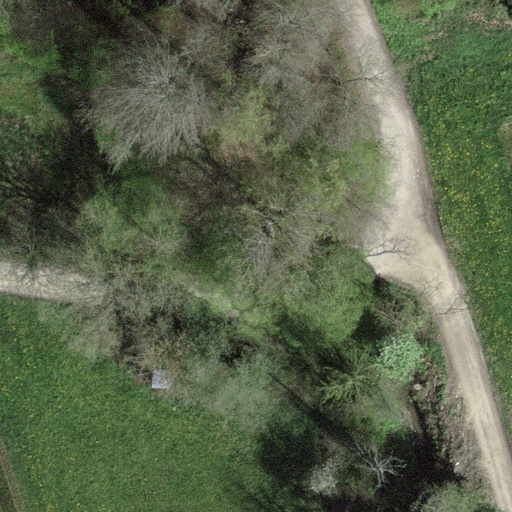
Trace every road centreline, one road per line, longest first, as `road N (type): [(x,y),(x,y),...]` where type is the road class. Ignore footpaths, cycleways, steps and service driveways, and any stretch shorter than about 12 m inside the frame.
road 1 (track): [(0,275),(252,301),(302,292),(416,239)]
road 2 (track): [(416,239),(500,511)]
road 3 (track): [(347,0),(388,118),(416,239)]
